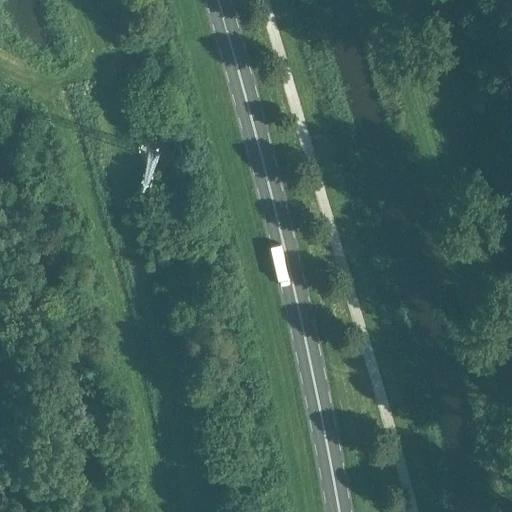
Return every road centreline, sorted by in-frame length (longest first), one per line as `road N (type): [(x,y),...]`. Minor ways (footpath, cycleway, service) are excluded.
road 1 (secondary): [(218,0),(299,312),(338,511)]
road 2 (track): [(511,394),(492,296),(405,0)]
